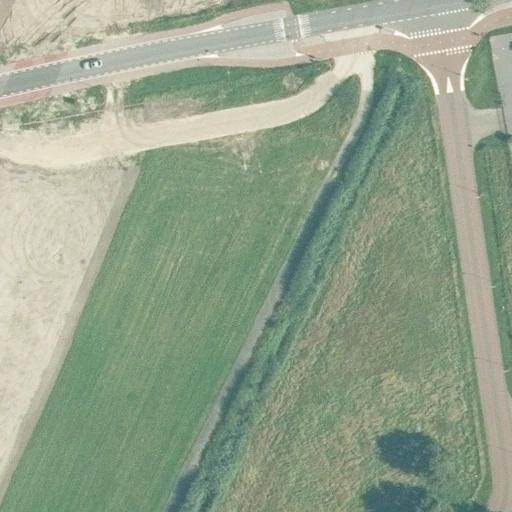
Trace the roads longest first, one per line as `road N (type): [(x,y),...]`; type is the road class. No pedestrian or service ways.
road 1 (unclassified): [(438,2),(506,458),(498,511)]
road 2 (tertiary): [(0,91),(438,2)]
